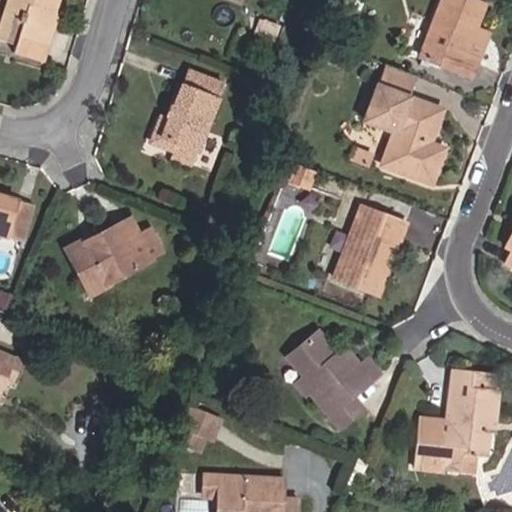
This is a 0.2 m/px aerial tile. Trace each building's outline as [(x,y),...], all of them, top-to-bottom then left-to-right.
[(7,0),(4,12),(25,18),(22,27),(48,34),(57,0),(7,0)] [(474,64),(463,59),(473,30),(481,5),(467,0),(441,0),(419,58),(469,77),(474,64)] [(511,11),(511,0),(502,0),(500,7),(511,11)] [(4,12),(1,21),(22,27),(25,18),(4,12)] [(261,38),(272,43),(279,26),(268,22),(261,38)] [(41,64),(50,34),(48,34),(22,27),(14,56),(41,64)] [(474,64),(485,34),(473,30),(463,59),(474,64)] [(366,122),(394,133),(381,166),(402,174),(401,176),(429,187),(443,152),(429,147),(442,112),(408,99),(417,77),(388,66),(366,122)] [(160,139),(176,145),(173,153),(170,159),(190,167),(223,84),(186,70),(168,118),(160,139)] [(159,114),(148,144),(173,153),(176,145),(160,139),(168,118),(159,114)] [(367,167),(372,156),(353,148),(349,160),(367,167)] [(293,166),(287,180),(297,184),(297,186),(306,190),(312,174),(293,166)] [(0,235),(22,242),(32,206),(0,196),(0,235)] [(361,208),(334,277),(367,289),(387,236),(396,240),(401,223),(361,208)] [(149,261),(128,220),(67,251),(87,292),(149,261)] [(367,289),(376,293),(396,240),(387,236),(367,289)] [(349,358),(342,364),(335,356),(316,333),(286,358),(303,378),(295,384),(303,395),(308,391),(338,428),(360,410),(349,396),(376,374),(365,360),(357,367),(349,358)] [(349,358),(343,350),(335,356),(342,364),(349,358)] [(10,381),(18,362),(0,354),(0,385),(3,378),(10,381)] [(448,393),(445,418),(433,417),(428,458),(441,460),(442,453),(482,458),(485,432),(490,433),(495,390),(490,389),(492,373),(451,369),(448,393)] [(448,393),(436,391),(433,417),(445,418),(448,393)] [(202,438),(210,441),(218,422),(187,409),(174,441),(197,451),(202,438)] [(202,476),(201,499),(215,500),(216,477),(202,476)] [(280,479),(216,477),(215,500),(214,511),(294,511),(295,501),(279,500),(280,479)]
